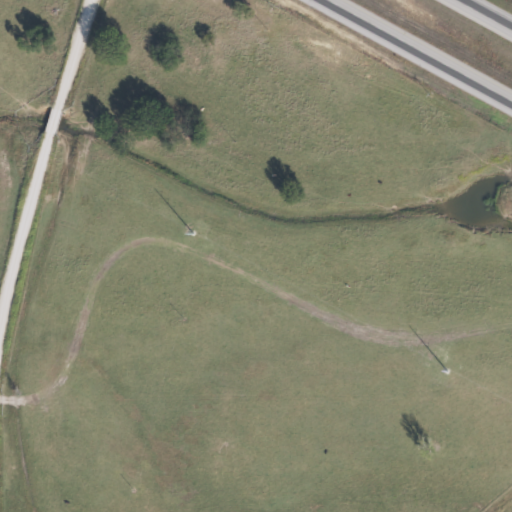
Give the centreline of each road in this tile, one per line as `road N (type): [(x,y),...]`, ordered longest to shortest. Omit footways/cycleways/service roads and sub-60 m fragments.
road 1 (residential): [(0,279),(20,198),(93,0)]
road 2 (trunk): [(325,0),(511,102)]
